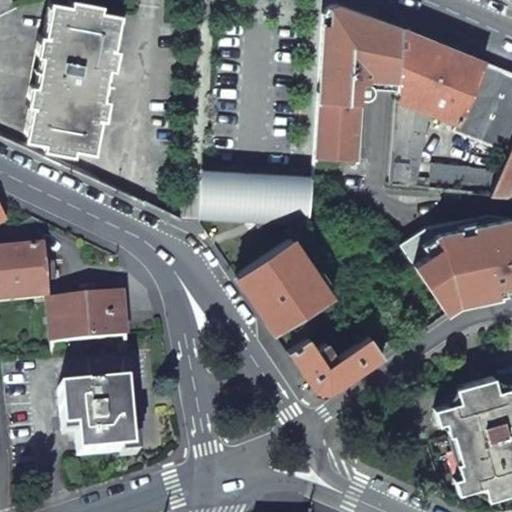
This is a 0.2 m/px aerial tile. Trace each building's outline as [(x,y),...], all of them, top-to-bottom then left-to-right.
[(67,3),(48,0),(42,35),(38,33),(25,103),(29,104),(23,139),(43,142),(43,148),(71,153),(73,148),(93,151),(99,117),(103,118),(116,48),(112,47),(118,13),(98,9),(99,3),(81,0),(68,0),(68,1),(67,3)] [(396,91),(401,28),(336,4),(333,4),(330,4),(327,6),(325,8),(323,12),(320,70),(314,158),(356,160),(360,89),(363,90),(365,91),(368,90),(370,89),(372,87),(373,84),(373,83),(396,91)] [(442,44),(401,28),(396,91),(395,97),(429,111),(456,122),(483,60),(442,44)] [(456,122),(452,130),(507,151),(511,140),(511,71),(510,71),(483,60),(456,122)] [(416,164),(429,111),(395,97),(395,105),(391,159),(416,164)] [(511,140),(507,151),(499,170),(488,194),(511,196),(511,140)] [(391,175),(413,177),(414,176),(416,164),(391,159),(391,175)] [(425,188),(488,194),(499,170),(429,162),(427,179),(425,188)] [(236,174),(209,172),(209,182),(236,183),(236,174)] [(209,182),(206,217),(258,221),(311,224),(313,178),(236,174),(236,183),(209,182)] [(413,177),(391,175),(390,184),(425,188),(427,179),(413,177)] [(396,247),(443,314),(452,310),(464,306),(488,299),(504,295),(511,293),(511,216),(509,218),(487,215),(420,230),(396,247)] [(291,239),(234,276),(272,333),(329,297),(291,239)] [(39,248),(0,251),(0,301),(44,297),(42,281),(55,279),(54,265),(41,267),(40,257),(39,248)] [(119,295),(44,303),(48,344),(124,336),(121,316),(119,295)] [(306,337),(286,351),(312,391),(327,393),(342,383),(381,356),(366,336),(339,356),(327,339),(314,349),(306,337)] [(452,478),(457,494),(483,486),(486,500),(511,491),(511,383),(495,389),(491,375),(482,378),(454,386),(458,400),(432,408),(436,423),(443,421),(447,435),(451,434),(459,461),(456,462),(459,476),(452,478)] [(85,387),(57,390),(60,431),(73,429),(76,456),(131,450),(128,417),(124,383),(96,385),(97,388),(85,389),(85,387)]
